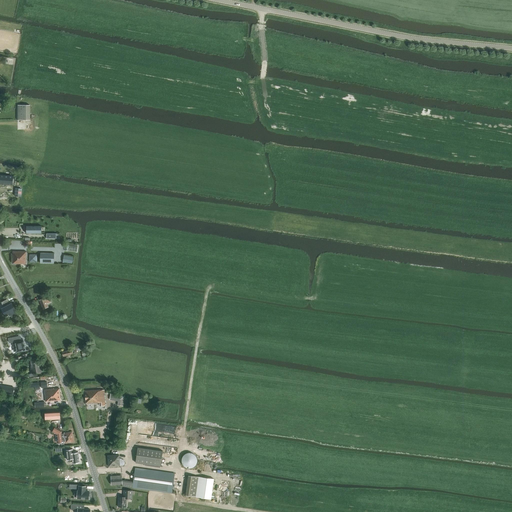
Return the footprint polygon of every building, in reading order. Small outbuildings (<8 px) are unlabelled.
[(29,119),(29,104),(17,104),(17,119),(29,119)] [(12,184),(12,177),(1,176),(0,183),(2,183),(2,184),(12,184)] [(41,234),(41,226),(26,226),(26,234),(41,234)] [(26,264),(26,251),(13,251),(13,264),(26,264)] [(54,264),(54,254),(40,253),(40,263),(54,264)] [(64,255),(63,262),(72,263),(73,256),(64,255)] [(47,303),(50,302),(48,296),(39,300),(43,309),(48,307),(47,303)] [(7,300),(2,303),(0,303),(0,304),(0,309),(1,310),(2,309),(6,316),(10,314),(12,318),(18,315),(12,304),(8,305),(7,303),(9,302),(7,300)] [(24,339),(21,340),(17,341),(16,337),(9,338),(10,342),(15,341),(17,352),(26,350),(24,339)] [(42,371),(42,367),(40,368),(38,358),(30,360),(32,369),(30,369),(31,373),(27,374),(28,377),(34,376),(34,373),(42,371)] [(14,387),(2,385),(1,393),(13,395),(14,387)] [(46,403),(61,401),(59,389),(45,391),(46,403)] [(105,402),(105,390),(100,390),(85,390),(86,403),(100,403),(100,402),(105,402)] [(123,406),(125,395),(111,393),(110,399),(118,401),(117,405),(123,406)] [(45,412),(45,420),(60,419),(60,411),(45,412)] [(61,431),(55,428),(53,432),(57,435),(59,443),(65,443),(74,442),(72,432),(62,433),(61,431)] [(138,447),(138,450),(136,462),(161,466),(163,451),(138,447)] [(71,459),(72,463),(80,462),(79,452),(73,453),(73,449),(66,450),(67,459),(71,459)] [(197,461),(197,460),(197,458),(196,457),(195,456),(194,455),(193,454),(191,454),(190,453),(189,454),(187,454),(186,455),(185,456),(184,457),(183,458),(183,460),(182,461),(183,463),(183,464),(184,465),(185,466),(185,467),(187,468),(188,468),(189,468),(191,468),(192,468),(193,467),(195,466),(196,465),(196,464),(197,462),(197,461)] [(120,466),(119,455),(108,455),(109,466),(120,466)] [(133,482),(122,480),(122,484),(122,486),(172,493),(175,473),(135,468),(133,482)] [(198,477),(188,475),(185,495),(195,496),(198,477)] [(122,480),(122,476),(118,476),(118,478),(111,478),(111,484),(122,484),(122,480)] [(202,477),(199,497),(210,499),(213,479),(202,477)] [(90,493),(90,491),(86,491),(86,486),(79,486),(79,491),(78,491),(77,498),(89,499),(89,497),(90,497),(91,494),(90,493)] [(132,498),(132,494),(132,490),(124,490),(124,493),(124,497),(119,496),(118,507),(127,507),(127,498),(132,498)]
